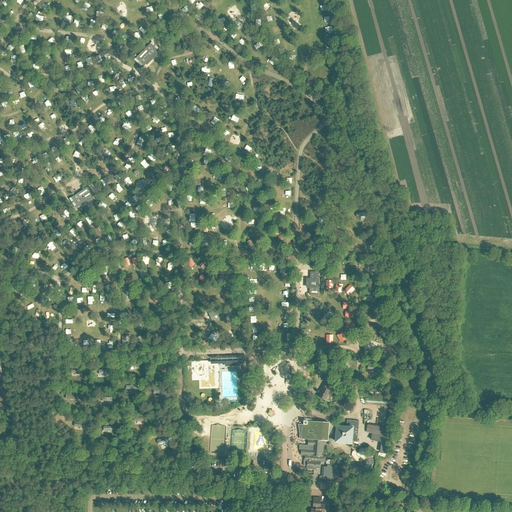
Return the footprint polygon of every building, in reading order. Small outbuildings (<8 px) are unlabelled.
[(152,42),(134,60),(141,67),(142,67),(143,67),(144,67),(146,65),(157,54),(158,52),(159,51),(159,50),(159,49),(152,42)] [(90,185),(69,199),(75,207),(75,208),(76,208),(77,208),(80,206),(93,197),(95,196),(96,195),(96,194),(96,193),(95,192),(90,185)] [(274,240),(270,244),(275,249),(278,245),(274,240)] [(320,273),(310,272),(310,279),(306,278),(306,288),(309,288),(309,295),(319,296),(320,273)] [(351,294),(355,290),(350,285),(346,289),(351,294)] [(144,293),(136,290),(133,299),(141,302),(144,293)] [(131,291),(122,292),(123,301),(131,301),(131,291)] [(134,309),(134,317),(143,317),(143,309),(134,309)] [(211,319),(214,318),(215,320),(219,318),(215,310),(208,314),(211,319)] [(145,322),(136,322),(136,331),(146,330),(145,322)] [(216,333),(214,336),(212,334),(209,338),(215,343),(220,336),(216,333)] [(338,338),(340,343),(346,340),(344,335),(338,338)] [(122,336),(122,346),(131,346),(131,336),(122,336)] [(141,336),(134,341),(140,348),(147,343),(141,336)] [(241,366),(241,363),(244,363),(243,356),(243,355),(225,355),(225,357),(210,357),(211,364),(225,364),(225,367),(241,366)] [(322,375),(327,378),(331,370),(326,368),(322,375)] [(319,392),(320,393),(318,397),(326,401),(330,392),(326,389),(327,387),(322,385),(319,392)] [(344,404),(338,399),(334,404),(340,409),(344,404)] [(347,420),(346,427),(336,426),(335,443),(352,445),(353,441),(357,442),(359,421),(347,420)] [(300,439),(302,439),(308,440),(308,441),(308,446),(304,445),(304,450),(302,450),(301,455),(304,455),(303,460),(304,460),(304,466),(307,466),(307,469),(316,470),(316,468),(320,468),(321,462),(325,462),(325,457),(323,457),(324,442),(324,441),(327,441),(329,423),(304,421),(303,425),(299,424),(301,433),(300,439)] [(387,426),(367,423),(366,432),(386,435),(387,426)] [(381,452),(386,452),(388,442),(389,437),(372,434),(371,440),(382,441),(381,452)] [(327,465),(327,467),(323,467),(322,477),(322,480),(326,480),(339,481),(340,468),(339,468),(339,466),(327,465)] [(321,498),(314,497),(313,507),(314,507),(314,509),(311,509),(311,511),(324,511),(325,505),(320,504),(321,498)]
